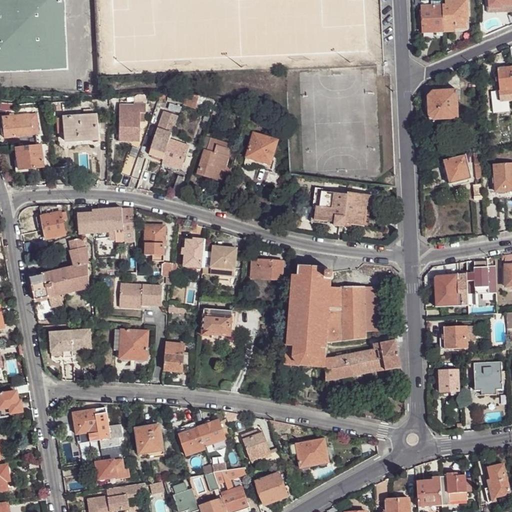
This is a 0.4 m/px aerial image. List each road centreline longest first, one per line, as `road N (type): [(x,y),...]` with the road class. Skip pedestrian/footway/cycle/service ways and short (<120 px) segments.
road 1 (residential): [(5,200),(136,198),(285,241),(412,260)]
road 2 (residential): [(42,394),(176,398),(315,417),(403,440)]
road 3 (unclassified): [(42,394),(5,200)]
road 4 (residential): [(406,71),(412,260)]
road 5 (residential): [(412,260),(417,431)]
road 6 (unknown): [(88,0),(88,73),(0,81)]
road 7 (residential): [(301,511),(406,450)]
